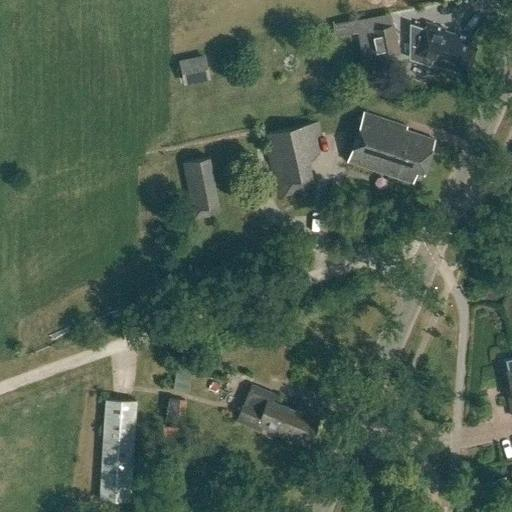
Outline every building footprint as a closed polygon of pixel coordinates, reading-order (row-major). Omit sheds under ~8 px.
[(409,23),(409,34),(411,34),(411,57),(430,64),(429,66),(431,66),(432,63),(466,74),(476,46),(469,44),(471,38),(454,32),(454,34),(444,31),(444,29),(426,22),(425,23),(426,24),(424,28),(409,23)] [(393,24),(371,29),(377,56),(400,52),(393,24)] [(434,142),(362,117),(347,162),(411,184),(416,171),(423,173),(434,142)] [(207,207),(191,210),(193,217),(207,215),(208,215),(207,207)] [(172,391),(185,393),(190,368),(176,366),(172,391)] [(251,385),(235,422),(259,432),(261,427),(284,437),(285,433),(306,443),(318,415),(297,405),(294,412),(272,402),(275,396),(251,385)] [(101,498),(130,501),(137,399),(108,397),(101,498)] [(165,421),(176,423),(179,402),(169,400),(165,421)]
